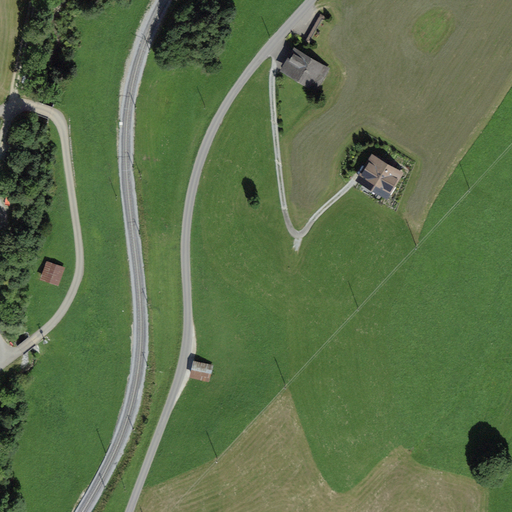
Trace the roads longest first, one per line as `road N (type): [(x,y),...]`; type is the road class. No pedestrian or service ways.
road 1 (unclassified): [(315,0),(225,107),(207,149),(191,196),(190,333),(181,381),(133,511)]
road 2 (track): [(355,183),(307,233),(287,217),(272,78),(276,42)]
